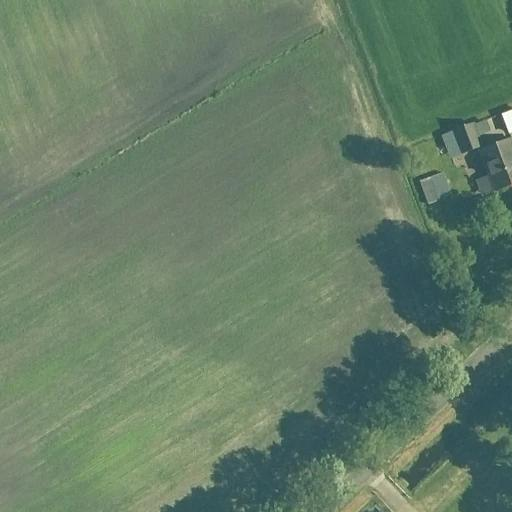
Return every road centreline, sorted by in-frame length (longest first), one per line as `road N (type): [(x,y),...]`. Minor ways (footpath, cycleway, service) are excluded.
road 1 (unclassified): [(321,511),(511,328)]
road 2 (track): [(511,423),(421,511)]
